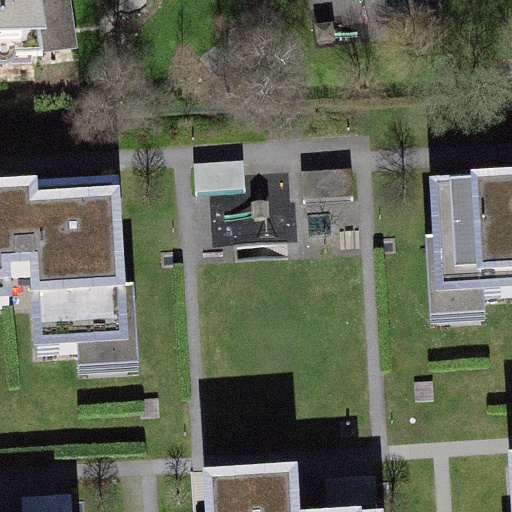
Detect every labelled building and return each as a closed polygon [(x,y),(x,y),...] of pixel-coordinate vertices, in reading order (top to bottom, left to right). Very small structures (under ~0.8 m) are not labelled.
[(0,0),(0,66),(60,62),(51,0),(0,0)] [(242,0),(152,0),(164,88),(252,78),(242,0)] [(253,211),(216,210),(215,235),(290,237),(291,184),(253,183),(253,211)] [(511,191),(432,195),(438,349),(502,347),(502,325),(511,325),(511,191)] [(141,204),(0,207),(0,325),(52,324),(54,400),(146,397),(141,204)] [(319,511),(319,496),(225,501),(225,511),(319,511)]
